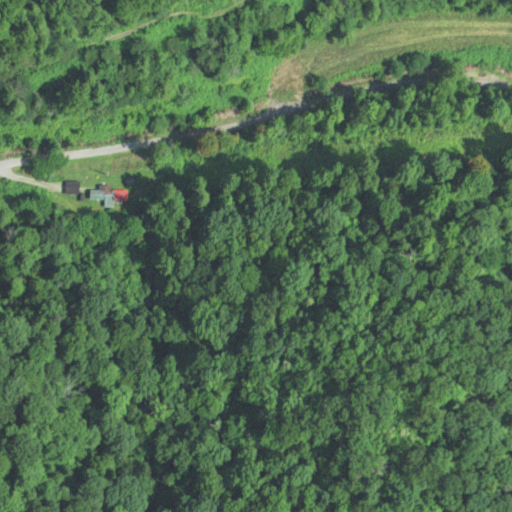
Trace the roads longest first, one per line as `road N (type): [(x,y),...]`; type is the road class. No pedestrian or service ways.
road 1 (residential): [(511,122),(368,130),(36,238),(0,238)]
road 2 (residential): [(368,130),(442,219),(511,280)]
